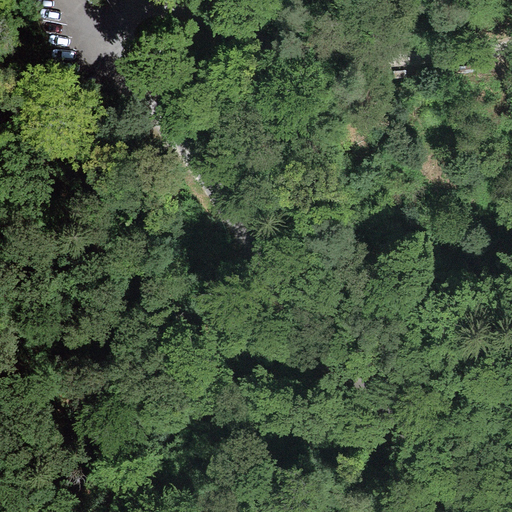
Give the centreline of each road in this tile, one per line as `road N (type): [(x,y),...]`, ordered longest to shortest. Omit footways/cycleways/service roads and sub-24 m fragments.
road 1 (residential): [(106,30),(453,511)]
road 2 (track): [(511,46),(476,62),(338,61),(106,30)]
